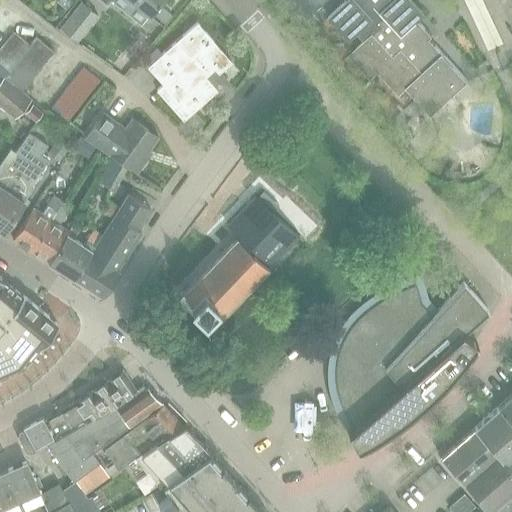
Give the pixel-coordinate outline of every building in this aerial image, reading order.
[(102,0),(106,3),(108,0),(131,0),(148,13),(158,0),(102,0)] [(345,0),(328,16),(350,40),(358,33),(364,40),(349,54),(370,78),(378,71),(399,94),(407,87),(431,114),(468,81),(429,39),(432,36),(418,21),(426,14),(413,0),(345,0)] [(81,1),(60,29),(78,42),(99,14),(81,1)] [(162,82),(155,87),(182,118),(220,86),(212,76),(233,58),(199,18),(146,64),(162,82)] [(19,55),(28,46),(29,45),(13,31),(0,45),(0,64),(6,70),(11,65),(19,55)] [(36,36),(29,45),(28,46),(45,61),(53,51),(36,36)] [(45,61),(28,46),(19,55),(36,71),(45,61)] [(36,71),(19,55),(11,65),(27,80),(36,71)] [(27,80),(11,65),(6,70),(2,75),(19,90),(27,80)] [(83,66),(49,107),(65,120),(99,79),(83,66)] [(28,98),(19,90),(2,75),(0,77),(0,105),(12,116),(28,98)] [(31,102),(24,110),(35,119),(42,110),(31,102)] [(132,118),(124,129),(115,122),(116,121),(103,112),(85,135),(102,148),(103,146),(136,170),(145,157),(142,155),(156,135),(132,118)] [(26,190),(41,168),(48,158),(41,153),(47,143),(28,130),(15,150),(10,146),(0,160),(0,228),(3,231),(23,201),(22,200),(29,191),(26,190)] [(59,159),(70,143),(59,136),(48,152),(59,159)] [(72,149),(83,155),(91,143),(81,136),(72,149)] [(117,183),(125,169),(112,156),(98,180),(108,187),(110,180),(117,183)] [(41,179),(51,185),(59,169),(49,164),(41,179)] [(235,235),(179,294),(190,305),(200,315),(211,325),(269,262),(271,264),(289,245),(299,234),(272,208),(278,203),(263,188),(257,194),(254,192),(250,197),(252,200),(247,205),(244,203),(241,206),(226,222),(239,233),(237,235),(236,235),(235,235)] [(150,207),(148,206),(127,192),(114,212),(112,216),(98,236),(71,277),(103,296),(119,271),(116,269),(141,230),(137,227),(150,207)] [(31,250),(62,201),(52,194),(47,202),(48,203),(41,213),(31,206),(11,236),(31,250)] [(62,201),(31,250),(50,262),(68,230),(67,229),(57,223),(63,213),(64,214),(70,205),(62,201)] [(105,205),(102,209),(103,214),(107,217),(112,216),(114,212),(114,207),(110,204),(105,205)] [(68,230),(50,262),(62,269),(65,271),(64,273),(71,277),(98,236),(90,231),(82,243),(72,237),(82,223),(74,218),(67,229),(68,230)] [(0,376),(3,375),(2,373),(22,364),(39,343),(40,344),(58,321),(0,274),(0,376)] [(467,355),(477,342),(462,332),(488,309),(463,280),(432,314),(421,301),(415,282),(408,284),(400,288),(392,291),(385,295),(377,300),(370,305),(364,310),(357,316),(352,323),(347,330),(343,337),(339,345),(337,353),(335,362),(335,370),(335,379),(336,387),(338,395),(341,403),(345,411),(349,418),(355,425),(347,432),(356,449),(368,443),(378,436),(389,429),(399,422),(408,415),(417,407),(426,400),(435,392),(446,380),(457,368),(467,355)] [(114,404),(142,390),(146,388),(138,387),(136,388),(122,368),(75,401),(20,430),(17,437),(24,450),(31,452),(46,444),(90,417),(114,404)] [(91,452),(160,402),(146,388),(142,390),(114,404),(90,417),(46,444),(72,480),(75,479),(98,462),(91,452)] [(511,393),(442,457),(491,511),(496,511),(511,497),(511,393)] [(157,441),(183,426),(161,404),(138,423),(104,448),(118,468),(135,456),(136,457),(145,450),(157,441)] [(184,424),(183,426),(157,441),(145,450),(136,457),(146,471),(148,470),(159,486),(167,480),(167,481),(182,470),(210,451),(184,424)] [(264,511),(210,451),(182,470),(167,481),(194,511),(264,511)] [(39,492),(37,487),(33,478),(25,461),(0,472),(0,511),(75,511),(72,505),(62,488),(58,481),(39,492)] [(108,474),(99,462),(98,462),(75,479),(84,491),(108,474)] [(453,510),(469,498),(460,486),(444,497),(453,510)] [(100,511),(90,494),(87,496),(72,505),(75,511),(100,511)]
